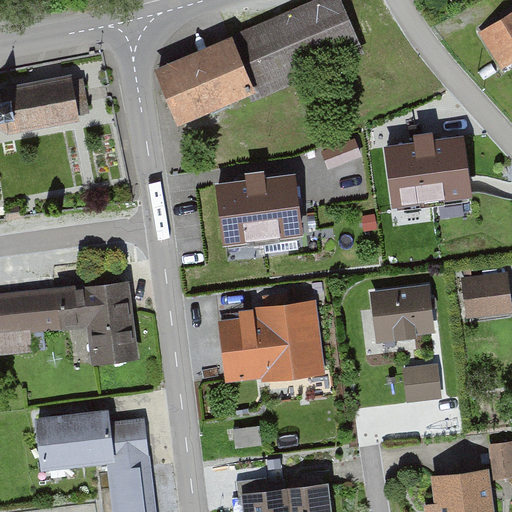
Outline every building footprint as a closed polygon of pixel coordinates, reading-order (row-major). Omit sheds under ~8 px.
[(339,0),(331,0),(148,80),(172,136),(252,101),(256,111),(367,63),(339,0)] [(511,20),(478,41),(501,79),(511,72),(511,20)] [(72,81),(0,93),(0,131),(5,133),(78,120),(77,113),(93,110),(88,84),(73,87),(72,81)] [(325,142),(330,164),(366,156),(361,134),(325,142)] [(463,146),(386,156),(395,221),(471,211),(463,146)] [(296,176),(218,186),(225,246),(304,237),(296,176)] [(511,310),(508,277),(460,283),(465,325),(511,319),(511,310)] [(0,300),(0,361),(36,358),(34,340),(91,334),(96,376),(137,372),(128,287),(0,300)] [(426,292),(368,299),(374,348),(432,341),(426,292)] [(253,316),(219,321),(227,378),(322,365),(312,293),(251,302),(253,316)] [(438,370),(402,375),(406,408),(442,403),(438,370)] [(110,412),(34,422),(40,474),(106,466),(111,511),(156,511),(145,425),(112,429),(110,412)] [(254,426),(227,429),(229,448),(256,445),(254,426)] [(511,437),(491,440),(494,475),(511,473),(511,437)] [(495,511),(489,460),(430,468),(435,511),(495,511)] [(288,496),(289,511),(333,511),(330,490),(288,496)] [(243,511),(289,511),(288,496),(243,502),(243,511)]
